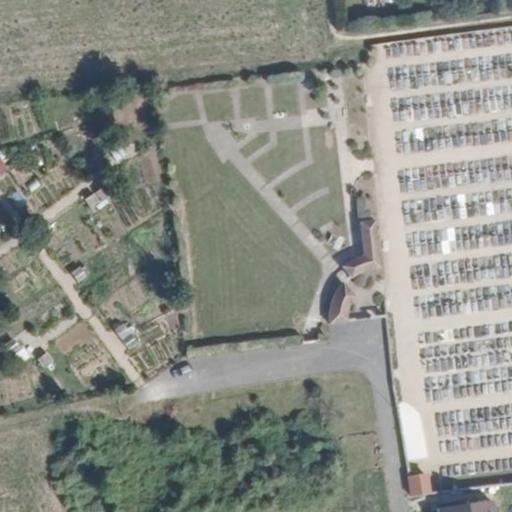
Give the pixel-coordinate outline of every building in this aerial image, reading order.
[(90,210),(107,205),(101,190),(85,196),(90,210)] [(355,224),(356,272),(376,271),(375,224),(355,224)] [(334,284),(327,318),(343,322),(351,288),(334,284)] [(422,475),(403,476),(406,495),(424,493),(422,475)] [(491,511),(490,502),(436,510),(436,511),(491,511)]
